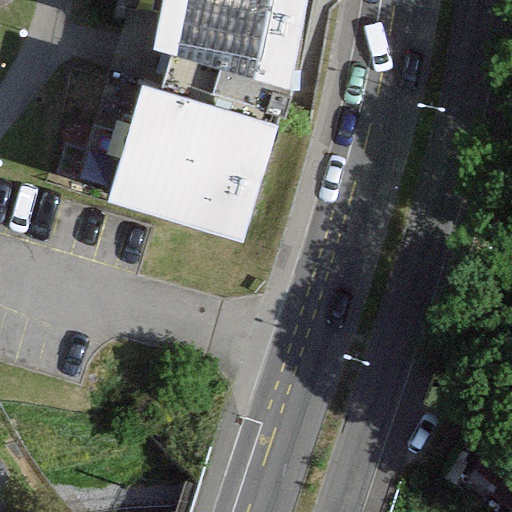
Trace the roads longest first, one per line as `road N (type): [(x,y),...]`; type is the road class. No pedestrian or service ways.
road 1 (tertiary): [(410,0),(401,76),(370,193),(265,511)]
road 2 (tertiary): [(336,511),(429,214),(475,0)]
